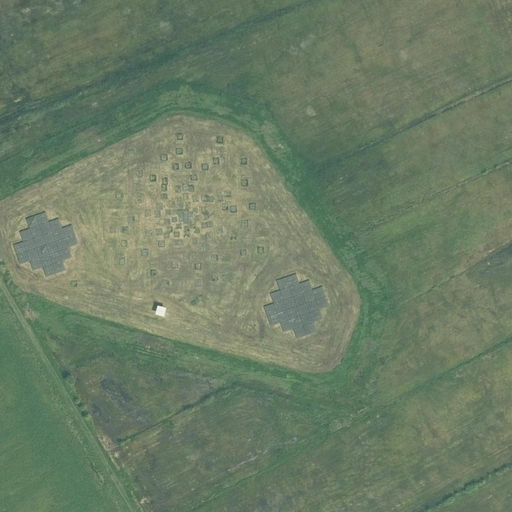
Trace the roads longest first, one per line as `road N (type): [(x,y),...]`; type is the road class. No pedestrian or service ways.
road 1 (track): [(23,322),(77,294),(109,290),(249,316),(325,359)]
road 2 (track): [(0,282),(132,511)]
